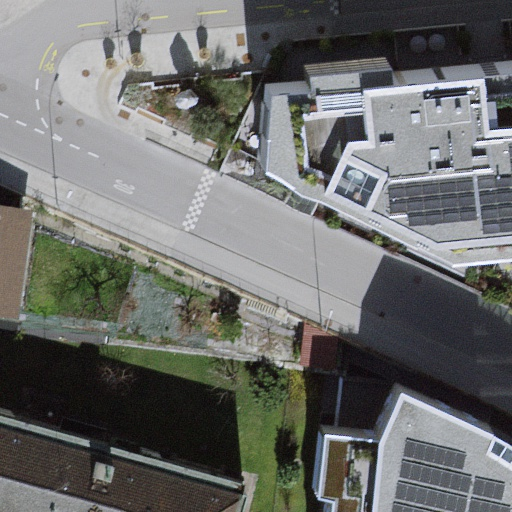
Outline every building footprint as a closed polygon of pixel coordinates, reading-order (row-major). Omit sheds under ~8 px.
[(511,60),(267,87),(262,168),(435,242),(511,235),(511,60)] [(33,203),(0,199),(0,306),(22,309),(33,203)] [(340,340),(302,323),(301,364),(336,368),(340,340)] [(334,497),(331,511),(511,511),(511,450),(494,436),(406,390),(379,437),(326,432),(317,492),(334,497)] [(254,511),(262,483),(0,411),(0,511),(254,511)]
